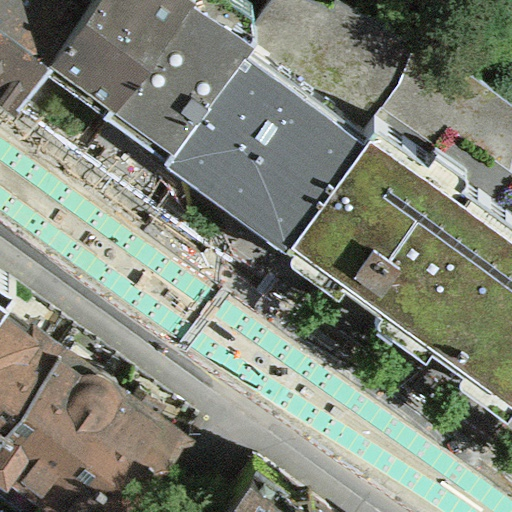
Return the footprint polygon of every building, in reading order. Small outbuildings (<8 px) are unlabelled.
[(0,0),(0,79),(16,91),(45,51),(81,0),(0,0)] [(81,0),(45,51),(61,62),(106,95),(175,0),(81,0)] [(231,0),(175,0),(106,95),(150,126),(167,139),(255,17),(231,0)] [(267,0),(255,17),(167,139),(217,175),(254,201),(268,212),(289,227),(400,73),(416,35),(345,0),(335,0),(334,2),(329,0),(267,0)] [(511,162),(511,161),(511,155),(511,98),(417,30),(400,73),(289,227),(303,237),(326,254),(449,343),(471,359),(511,383),(511,162)] [(0,295),(15,275),(0,264),(0,295)] [(0,424),(58,344),(13,311),(0,301),(0,424)] [(58,344),(0,424),(0,466),(4,470),(0,476),(0,487),(31,510),(122,384),(119,382),(117,375),(114,372),(109,366),(101,361),(95,360),(87,360),(81,361),(74,356),(58,344)] [(122,384),(31,510),(29,511),(122,511),(183,428),(142,399),(122,384)] [(339,511),(292,478),(256,452),(211,511),(339,511)]
